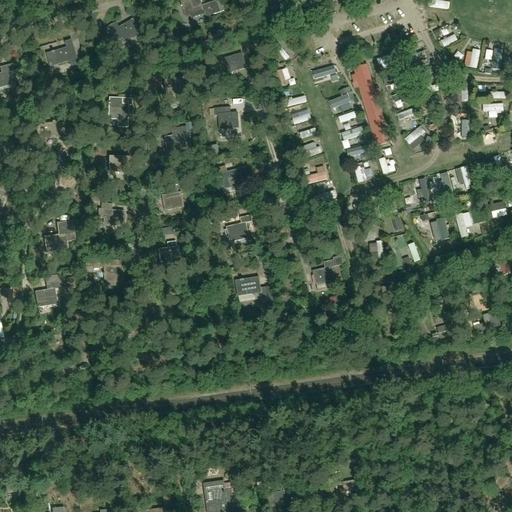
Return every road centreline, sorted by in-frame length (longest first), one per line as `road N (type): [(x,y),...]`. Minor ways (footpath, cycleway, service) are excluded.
road 1 (track): [(406,0),(437,58),(445,93),(435,157),(421,169),(346,192),(334,229),(169,282),(134,332),(78,366),(45,372),(18,339),(0,343)]
road 2 (track): [(338,220),(364,282),(407,274),(511,229)]
road 3 (track): [(146,111),(139,261),(154,298)]
road 4 (track): [(58,186),(27,233),(18,339)]
road 5 (track): [(260,94),(298,239)]
road 6 (track): [(128,0),(0,39)]
